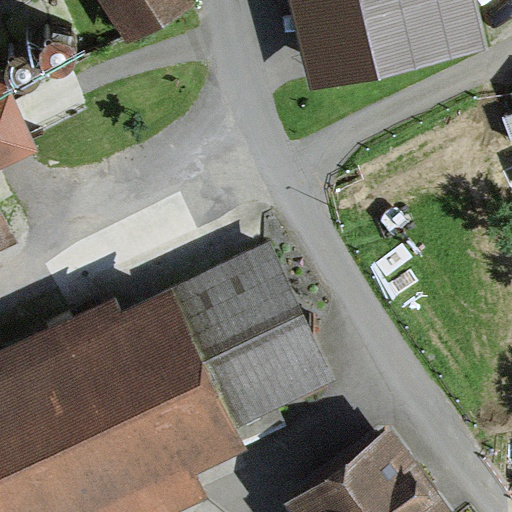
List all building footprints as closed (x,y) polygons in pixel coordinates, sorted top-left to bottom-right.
[(184,0),(111,0),(132,36),(188,5),(184,0)] [(457,0),(295,0),(342,97),(474,33),(457,0)] [(0,239),(17,232),(0,193),(0,167),(45,148),(0,46),(0,239)] [(318,360),(268,243),(131,301),(125,285),(0,337),(0,511),(162,511),(212,491),(196,451),(280,416),(265,382),(318,360)] [(458,511),(398,427),(305,492),(318,511),(458,511)]
